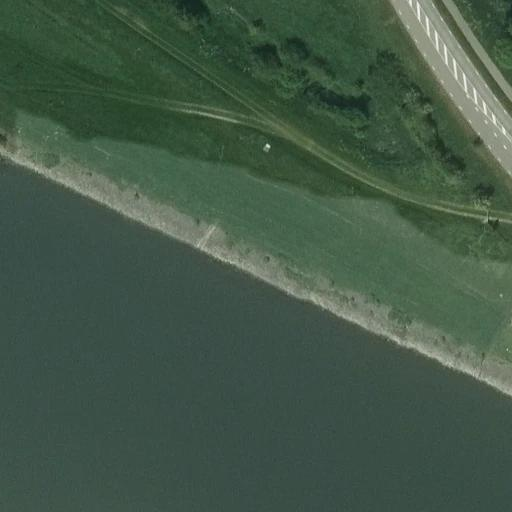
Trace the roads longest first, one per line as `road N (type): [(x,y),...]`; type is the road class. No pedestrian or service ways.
road 1 (track): [(89,0),(286,138),(377,187),(441,211),(511,224)]
road 2 (primary): [(511,149),(465,95),(413,0)]
